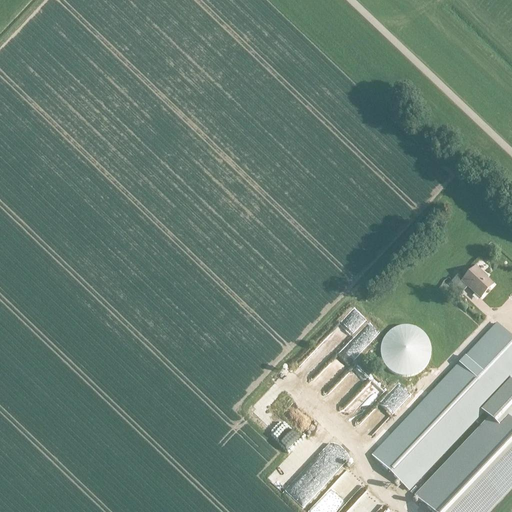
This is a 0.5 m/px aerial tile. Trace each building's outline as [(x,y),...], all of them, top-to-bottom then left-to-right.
[(468,288),(480,299),(493,285),(482,275),(483,274),(476,267),(463,281),(458,277),(451,283),(462,293),(468,288)] [(345,346),(339,353),(335,366),(340,367),(342,359),(345,356),(350,357),(355,352),(357,344),(364,346),(368,342),(372,343),(378,335),(379,335),(368,326),(360,324),(362,316),(353,308),(339,324),(338,328),(347,337),(352,338),(346,344),(346,346),(345,346)] [(477,331),(481,335),(493,324),(488,319),(477,331)] [(397,431),(373,457),(409,492),(483,413),(491,420),(417,499),(431,511),(488,511),(511,487),(511,339),(497,325),(397,431)] [(335,353),(349,339),(337,328),(324,342),(335,353)] [(307,380),(333,353),(322,342),(296,369),(307,380)] [(351,394),(348,391),(363,377),(353,368),(335,385),(347,398),(351,394)] [(326,369),(311,377),(319,392),(334,383),(326,369)] [(273,389),(282,384),(279,379),(270,384),(273,389)] [(347,420),(379,388),(370,379),(339,412),(347,420)] [(415,386),(420,389),(425,383),(420,380),(415,386)] [(369,415),(379,425),(408,396),(398,386),(381,403),(380,403),(369,415)] [(320,449),(330,458),(341,446),(331,437),(320,449)] [(341,466),(351,453),(343,447),(334,460),(341,466)] [(308,509),(311,511),(334,511),(361,482),(355,476),(348,483),(354,488),(350,492),(342,485),(331,498),(323,491),(308,509)] [(330,485),(334,492),(341,488),(337,481),(330,485)] [(366,489),(343,511),(370,511),(365,506),(374,497),(366,489)]
